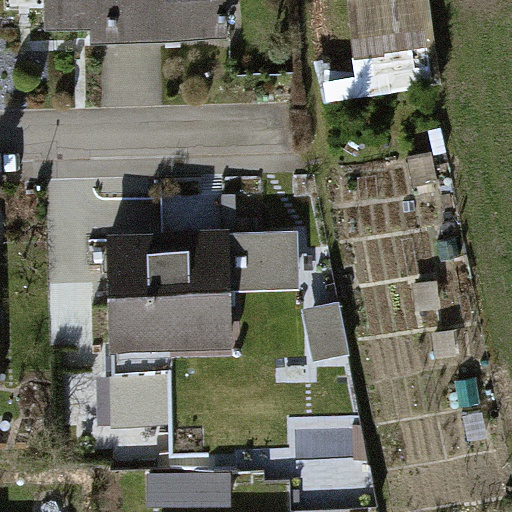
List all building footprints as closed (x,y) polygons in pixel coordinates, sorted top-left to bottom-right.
[(37,0),(37,21),(82,21),(83,44),(220,42),(219,0),(37,0)] [(326,0),(337,91),(444,78),(434,0),(326,0)] [(286,233),(95,238),(98,357),(204,354),(203,293),(288,291),(286,233)] [(343,293),(308,299),(318,355),(353,349),(343,293)] [(151,504),(236,504),(236,468),(151,467),(151,504)]
